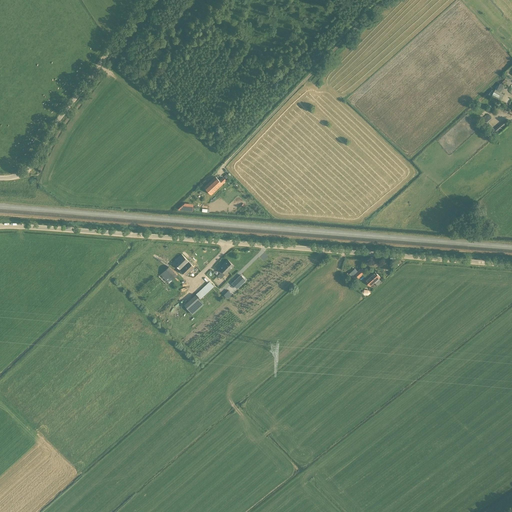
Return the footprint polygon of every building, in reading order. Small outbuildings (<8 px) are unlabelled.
[(501,92),(505,85),(500,82),(495,90),(493,88),(489,94),(501,101),(505,94),(501,92)] [(484,116),(488,121),(492,118),(488,113),(484,116)] [(496,128),(499,132),(509,123),(506,119),(496,128)] [(211,194),(222,184),(226,180),(222,177),(219,180),(215,177),(204,187),(211,194)] [(185,276),(194,267),(181,254),(172,262),(185,276)] [(217,276),(220,279),(233,266),(227,260),(217,270),(220,273),(217,276)] [(167,284),(178,274),(169,265),(159,276),(167,284)] [(362,268),(355,274),(358,278),(365,272),(362,268)] [(365,280),(370,286),(380,277),(375,272),(365,280)] [(241,274),(232,282),(237,287),(245,279),(241,274)] [(200,299),(205,294),(214,286),(209,282),(196,294),(200,299)] [(195,295),(184,304),(192,314),(203,304),(195,295)]
